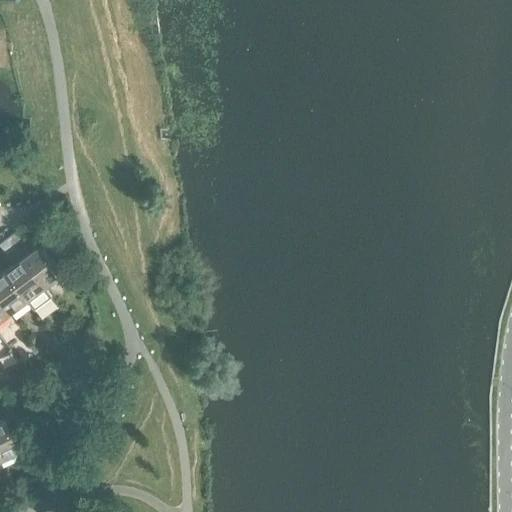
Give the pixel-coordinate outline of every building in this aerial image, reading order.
[(16,231),(7,238),(14,246),(21,241),(23,240),(16,231)] [(14,246),(7,238),(0,243),(0,244),(6,252),(14,246)] [(21,241),(14,246),(22,257),(45,287),(63,273),(40,243),(29,252),(21,241)] [(45,287),(22,257),(5,270),(27,300),(45,287)] [(27,300),(5,270),(0,273),(0,299),(10,313),(27,300)] [(0,299),(0,320),(10,313),(0,299)] [(74,326),(70,329),(77,338),(81,335),(74,326)] [(33,343),(29,346),(35,352),(38,350),(33,343)] [(0,419),(0,460),(20,451),(5,418),(0,419)]
